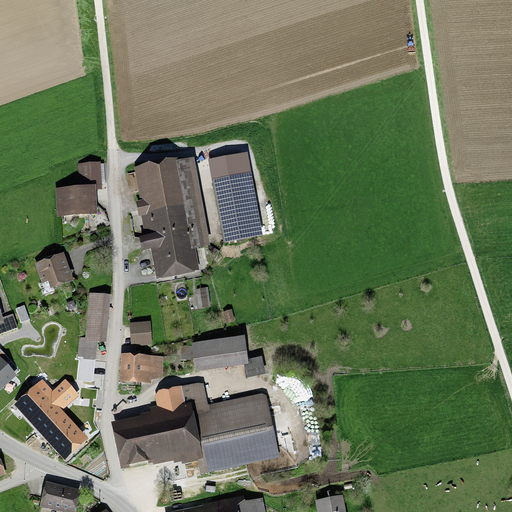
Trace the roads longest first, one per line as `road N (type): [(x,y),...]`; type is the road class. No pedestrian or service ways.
road 1 (track): [(511,388),(450,195),(420,0)]
road 2 (residential): [(123,503),(106,430),(118,310),(114,189)]
road 3 (track): [(107,420),(184,378),(273,386),(294,408),(300,455)]
road 4 (track): [(114,189),(98,0)]
